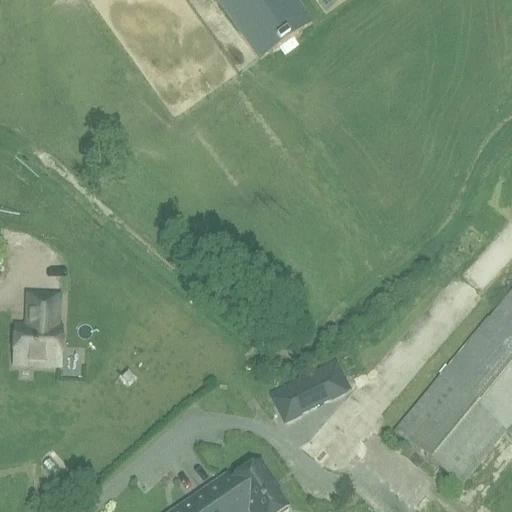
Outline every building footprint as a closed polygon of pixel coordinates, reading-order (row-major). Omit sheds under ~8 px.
[(216,0),(259,61),(312,24),(294,0),(216,0)] [(314,0),(325,15),(346,0),(314,0)] [(511,438),(511,291),(440,379),(392,433),(461,491),(506,434),(511,438)] [(56,331),(57,299),(28,298),(27,330),(16,329),(14,366),(59,367),(60,332),(56,331)] [(86,478),(201,385),(161,335),(45,428),(86,478)] [(344,395),(330,368),(314,375),(328,402),(344,395)] [(287,389),(272,397),(285,424),(301,416),(287,389)] [(287,511),(286,510),(288,509),(272,486),(274,485),(260,464),(222,489),(218,484),(204,493),(216,511),(287,511)] [(216,511),(204,493),(176,511),(216,511)] [(503,511),(492,500),(478,511),(503,511)]
